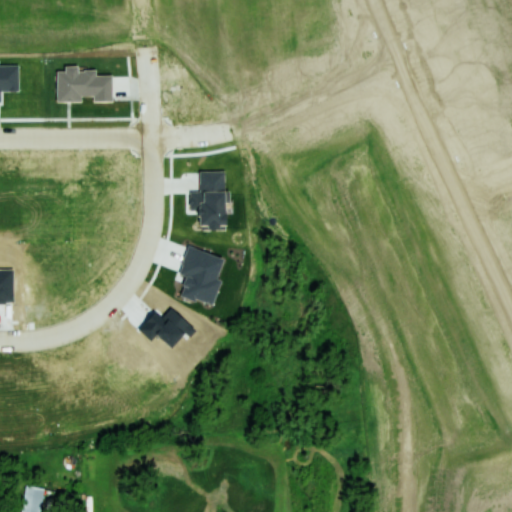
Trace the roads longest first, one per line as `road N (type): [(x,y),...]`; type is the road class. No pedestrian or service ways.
road 1 (residential): [(0,137),(211,133),(395,55)]
road 2 (residential): [(371,0),(511,310)]
road 3 (residential): [(104,307),(139,265),(152,210),(140,0)]
